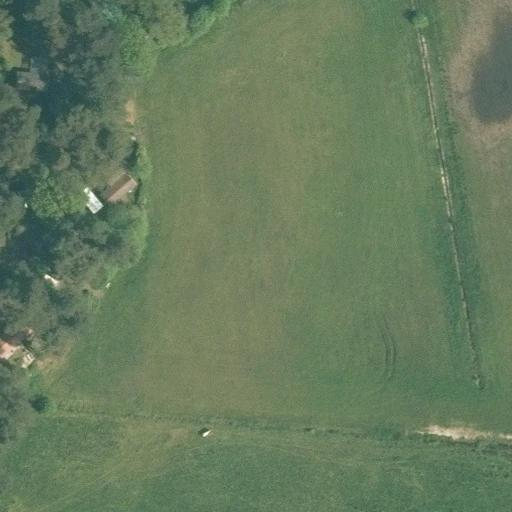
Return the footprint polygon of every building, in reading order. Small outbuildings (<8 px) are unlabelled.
[(88,0),(87,1),(111,33),(127,22),(110,0),(88,0)] [(51,76),(20,72),(18,88),(49,91),(51,76)] [(120,165),(93,189),(104,201),(130,177),(120,165)] [(45,192),(12,193),(12,209),(45,208),(45,192)] [(53,252),(51,264),(61,272),(73,267),(75,255),(65,247),(53,252)] [(8,329),(0,337),(0,360),(1,362),(21,342),(8,329)]
